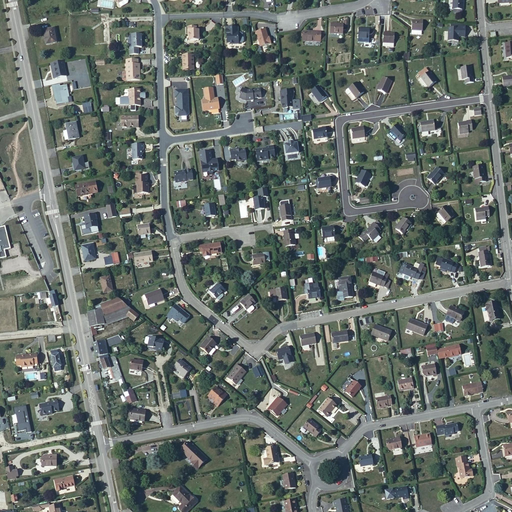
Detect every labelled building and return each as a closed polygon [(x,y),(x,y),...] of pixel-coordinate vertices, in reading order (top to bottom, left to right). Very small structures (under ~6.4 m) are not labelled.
[(463,10),(463,0),(452,0),(452,10),(454,10),(462,10),(463,10)] [(422,31),(423,21),(412,20),(411,30),(411,34),(421,34),(421,31),(422,31)] [(343,24),(330,23),(330,33),(343,34),(343,27),(343,24)] [(238,38),(241,35),(238,32),(238,27),(232,27),(232,26),(226,27),(225,27),(226,36),(227,36),(227,44),(233,43),(233,44),(239,44),(238,38)] [(448,41),(458,41),(458,37),(463,37),(463,34),(465,35),(465,26),(457,26),(457,28),(451,28),(448,28),(448,32),(448,36),(444,35),(444,40),(448,41)] [(199,40),(199,30),(196,31),(196,27),(188,27),(188,31),(189,31),(189,36),(189,41),(199,40)] [(56,42),(53,28),(43,30),(46,45),(56,42)] [(268,37),(265,29),(256,32),(260,47),(271,44),(269,39),(268,39),(268,37)] [(369,39),(369,29),(359,29),(358,38),(369,39)] [(321,34),(321,32),(304,31),(303,41),(321,42),(321,41),(321,34)] [(394,43),(394,34),(384,33),(383,46),(393,47),(393,43),(394,43)] [(142,48),(141,35),(132,35),(132,48),(129,48),(130,55),(139,54),(138,48),(142,48)] [(194,69),(193,55),(183,56),(183,61),(184,61),(184,69),(194,69)] [(140,80),(139,64),(138,64),(138,60),(126,60),(126,72),(123,72),(122,73),(122,80),(123,81),(140,80)] [(63,61),(52,63),(56,78),(67,76),(63,61)] [(194,70),(194,69),(184,69),(184,61),(183,61),(183,70),(194,70)] [(472,79),(470,67),(461,68),(462,80),(465,80),(465,84),(474,83),(473,78),(472,79)] [(422,77),(428,72),(425,68),(419,74),(422,77)] [(436,82),(429,72),(428,72),(422,77),(421,78),(418,80),(423,87),(423,86),(426,84),(429,88),(436,82)] [(511,85),(511,77),(508,77),(506,78),(506,77),(502,77),(503,86),(511,85)] [(386,94),(391,81),(383,78),(377,90),(386,94)] [(364,92),(357,83),(346,91),(346,92),(347,94),(348,94),(351,92),(356,98),(364,92)] [(69,97),(67,85),(64,85),(64,86),(59,87),(58,85),(53,86),(57,105),(69,102),(72,102),(71,96),(69,97)] [(326,97),(318,86),(311,92),(319,103),(326,97)] [(219,109),(218,99),(213,99),(213,96),(214,96),(213,88),(204,90),(206,100),(202,100),(204,111),(219,109)] [(261,98),(260,89),(247,91),(242,89),(240,93),(242,94),(240,98),(246,101),(254,100),(254,99),(261,98)] [(140,106),(140,90),(129,90),(129,106),(140,106)] [(189,114),(188,97),(187,97),(186,90),(175,90),(175,98),(177,98),(177,106),(178,106),(178,107),(175,107),(176,114),(178,116),(187,116),(189,114)] [(293,107),(292,96),(293,96),(293,90),(280,92),(281,97),(282,108),(283,109),(288,108),(293,107)] [(138,128),(138,117),(121,117),(121,126),(122,126),(122,128),(127,128),(126,126),(130,126),(133,126),(133,128),(138,128)] [(472,130),(471,120),(467,121),(467,122),(458,123),(459,134),(468,133),(468,131),(472,130)] [(435,130),(433,121),(427,122),(420,123),(421,132),(435,130)] [(79,138),(76,123),(66,125),(67,131),(68,130),(70,140),(69,140),(79,138)] [(406,135),(397,125),(390,131),(400,141),(406,135)] [(327,137),(326,128),(312,131),(314,140),(327,137)] [(365,137),(363,128),(351,130),(352,139),(365,137)] [(298,153),(297,143),(293,144),(293,142),(288,143),(288,145),(285,145),(286,155),(298,153)] [(143,153),(143,149),(143,144),(132,145),(132,160),(143,159),(142,153),(143,153)] [(275,158),(273,146),(266,147),(267,149),(263,150),(263,149),(256,150),(258,162),(259,163),(261,162),(262,162),(263,161),(263,160),(268,159),(275,158)] [(247,160),(245,149),(240,150),(240,151),(237,151),(237,149),(230,151),(232,161),(236,160),(237,162),(242,161),(247,160)] [(218,164),(217,160),(212,160),(210,152),(200,153),(203,173),(208,172),(208,173),(209,174),(213,174),(214,173),(214,171),(219,171),(218,166),(217,167),(217,164),(218,164)] [(84,164),(82,156),(72,158),(75,171),(85,169),(84,164)] [(483,166),(473,167),(475,179),(474,179),(474,183),(479,183),(486,182),(485,178),(484,178),(483,166)] [(435,185),(443,174),(436,168),(428,179),(435,185)] [(193,180),(191,170),(185,170),(185,171),(181,172),(180,171),(174,172),(176,183),(186,181),(193,180)] [(365,187),(370,175),(362,171),(356,183),(365,187)] [(147,184),(147,176),(136,176),(136,184),(137,184),(137,194),(149,193),(148,184),(147,184)] [(331,187),(330,177),(317,179),(318,180),(319,188),(319,189),(331,187)] [(89,194),(87,184),(75,187),(78,196),(89,194)] [(258,190),(258,192),(266,191),(267,197),(268,197),(267,189),(258,190)] [(259,198),(254,198),(255,205),(254,206),(255,210),(265,209),(263,198),(267,197),(266,191),(258,192),(259,198)] [(116,216),(114,204),(106,206),(109,218),(116,216)] [(215,216),(213,204),(205,205),(206,217),(215,216)] [(291,216),(289,205),(280,206),(281,213),(282,217),(283,221),(290,220),(290,216),(291,216)] [(454,216),(446,206),(438,212),(439,213),(436,215),(436,216),(440,220),(441,220),(444,219),(446,222),(454,216)] [(489,216),(488,206),(484,207),(484,208),(475,209),(476,221),(485,219),(485,217),(489,216)] [(97,227),(95,214),(84,216),(87,229),(97,227)] [(403,235),(411,224),(403,218),(395,229),(403,235)] [(377,221),(374,224),(380,230),(383,227),(377,221)] [(372,241),(379,235),(378,233),(380,230),(374,224),(373,223),(370,226),(371,227),(365,233),(364,232),(359,237),(364,243),(367,240),(365,239),(368,236),(372,241)] [(150,234),(149,225),(137,226),(138,234),(145,234),(146,234),(150,234)] [(0,258),(0,259),(7,257),(5,250),(11,249),(5,226),(0,227),(0,258)] [(335,237),(334,227),(321,229),(323,238),(327,238),(328,242),(335,241),(334,237),(335,237)] [(295,245),(294,234),(292,234),(292,230),(284,231),(285,235),(284,235),(285,240),(286,247),(295,245)] [(95,259),(92,244),(82,246),(85,261),(95,259)] [(221,252),(220,244),(199,247),(200,251),(203,251),(204,257),(210,256),(210,253),(216,252),(217,253),(221,252)] [(480,261),(482,268),(490,266),(488,251),(480,252),(479,253),(480,257),(479,257),(480,261)] [(152,262),(151,252),(139,254),(140,257),(141,262),(148,262),(152,262)] [(119,261),(117,253),(111,254),(111,257),(104,258),(105,266),(113,264),(113,262),(119,261)] [(265,263),(264,254),(252,256),(253,264),(260,263),(260,264),(265,263)] [(453,263),(443,259),(440,268),(446,270),(450,272),(450,271),(454,273),(457,265),(453,264),(453,263)] [(422,271),(424,265),(420,263),(419,265),(418,269),(413,268),(403,264),(399,272),(404,274),(402,278),(408,280),(409,280),(410,277),(414,278),(418,280),(419,278),(422,271)] [(390,281),(387,280),(389,275),(385,273),(383,277),(373,273),(370,281),(376,283),(376,284),(380,286),(380,285),(388,289),(390,283),(390,281)] [(113,291),(110,276),(100,278),(104,293),(113,291)] [(353,297),(350,279),(344,280),(344,285),(339,286),(340,292),(338,292),(337,293),(338,300),(339,301),(344,300),(344,298),(353,297)] [(308,292),(309,298),(316,297),(316,298),(320,297),(319,287),(319,288),(318,283),(313,284),(313,283),(305,284),(305,289),(305,292),(308,292)] [(225,290),(219,284),(210,292),(217,299),(219,299),(222,296),(222,294),(221,293),(225,290)] [(286,300),(285,288),(271,290),(272,297),(276,297),(277,301),(286,300)] [(164,300),(161,290),(145,295),(148,305),(156,302),(156,303),(164,300)] [(60,313),(54,291),(49,292),(51,297),(50,297),(50,298),(47,299),(48,304),(51,303),(53,308),(54,307),(56,314),(60,313)] [(252,305),(255,302),(249,296),(240,303),(246,310),(249,313),(250,313),(254,310),(254,308),(252,305)] [(104,324),(127,316),(132,310),(118,298),(93,307),(94,312),(87,313),(90,327),(104,324)] [(499,314),(497,307),(496,308),(494,303),(486,304),(486,305),(487,310),(488,314),(484,315),(486,322),(500,319),(499,314)] [(190,317),(176,305),(166,316),(171,321),(173,318),(177,321),(178,319),(184,324),(190,317)] [(459,321),(463,312),(458,310),(450,306),(446,315),(459,321)] [(139,316),(132,310),(127,316),(134,322),(139,316)] [(423,336),(427,326),(410,319),(406,329),(423,336)] [(388,341),(391,332),(383,329),(384,328),(375,325),(371,335),(388,341)] [(348,341),(347,331),(331,333),(332,343),(348,341)] [(316,344),(314,333),(300,336),(302,347),(316,344)] [(150,337),(148,347),(153,348),(157,349),(157,350),(161,351),(164,340),(150,337)] [(208,354),(216,344),(209,338),(205,342),(206,342),(203,345),(203,344),(200,348),(208,354)] [(108,354),(105,340),(94,344),(96,357),(100,356),(108,354)] [(461,355),(459,345),(446,348),(439,350),(441,358),(448,357),(461,355)] [(291,356),(288,347),(283,348),(283,349),(280,350),(276,351),(279,360),(291,356)] [(438,354),(436,347),(426,350),(428,356),(438,354)] [(61,366),(58,354),(57,351),(51,352),(52,355),(51,356),(53,368),(54,368),(55,371),(61,370),(60,366),(61,366)] [(17,366),(21,366),(21,367),(33,366),(33,364),(37,364),(36,354),(25,355),(25,356),(23,356),(23,355),(16,356),(17,366)] [(122,376),(115,356),(108,358),(101,361),(104,371),(111,368),(113,373),(111,374),(113,379),(122,376)] [(142,371),(143,361),(138,360),(138,361),(131,360),(130,369),(142,371)] [(184,378),(191,369),(180,360),(174,367),(181,373),(179,374),(184,378)] [(436,374),(434,365),(421,367),(422,374),(426,376),(436,374)] [(236,385),(246,372),(238,366),(228,378),(236,385)] [(352,398),(361,387),(349,377),(340,388),(352,398)] [(414,389),(412,378),(397,381),(399,392),(414,389)] [(483,392),(481,382),(462,386),(464,396),(465,397),(469,396),(469,395),(471,394),(483,392)] [(218,406),(227,395),(223,392),(222,393),(219,391),(220,390),(216,387),(208,396),(210,398),(212,398),(215,401),(214,403),(218,406)] [(392,405),(390,396),(375,399),(377,409),(388,407),(388,406),(392,405)] [(277,416),(287,404),(279,398),(273,404),(274,404),(269,410),(277,416)] [(327,417),(336,406),(328,399),(318,410),(327,417)] [(59,410),(57,401),(50,402),(47,403),(48,404),(46,404),(40,405),(41,415),(42,416),(47,415),(47,414),(52,414),(52,412),(59,410)] [(16,424),(18,432),(24,431),(24,429),(26,429),(26,433),(31,432),(26,405),(13,408),(14,415),(16,415),(18,424),(16,424)] [(144,422),(146,411),(139,410),(131,409),(130,419),(144,422)] [(316,437),(321,430),(318,428),(319,427),(309,420),(303,427),(307,430),(308,430),(313,434),(313,435),(316,437)] [(458,431),(457,424),(452,425),(452,422),(447,423),(447,425),(443,426),(443,425),(435,427),(437,435),(444,434),(445,438),(449,437),(449,435),(454,434),(453,432),(458,431)] [(431,445),(429,434),(414,437),(416,448),(431,445)] [(401,448),(399,438),(392,440),(387,441),(389,450),(401,448)] [(206,459),(189,443),(183,449),(186,453),(185,454),(192,462),(191,463),(197,469),(206,459)] [(511,455),(511,444),(511,445),(503,447),(503,446),(505,457),(511,455)] [(266,449),(268,458),(264,459),(265,465),(278,462),(275,447),(266,449)] [(42,466),(56,466),(56,455),(52,455),(52,457),(48,457),(42,457),(42,466)] [(373,465),(371,455),(359,458),(360,467),(373,465)] [(469,470),(468,464),(467,464),(465,457),(457,459),(458,466),(461,478),(473,476),(471,470),(469,470)] [(5,469),(8,480),(12,479),(11,478),(18,476),(16,470),(13,471),(12,467),(5,469)] [(296,488),(293,473),(282,475),(285,490),(296,488)] [(74,486),(73,477),(60,479),(62,489),(74,486)] [(408,496),(417,494),(415,486),(407,487),(406,487),(394,489),(394,490),(392,491),(392,490),(385,491),(387,500),(394,498),(393,497),(395,496),(395,499),(402,497),(403,499),(409,498),(408,496)] [(186,511),(196,503),(180,487),(173,494),(180,502),(181,501),(184,503),(179,508),(183,511),(186,511)] [(347,511),(347,505),(348,505),(346,499),(334,501),(335,507),(336,507),(336,511),(347,511)] [(296,511),(294,500),(285,502),(286,511),(296,511)]
